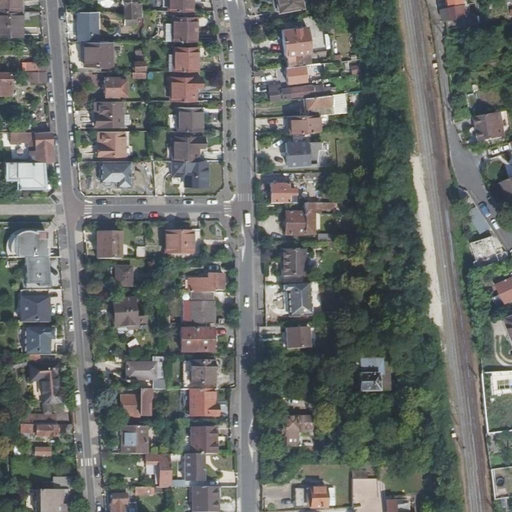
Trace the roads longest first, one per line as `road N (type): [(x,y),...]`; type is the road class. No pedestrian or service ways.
road 1 (tertiary): [(249,511),(244,208)]
road 2 (residential): [(92,511),(70,209)]
road 3 (residential): [(431,0),(452,132),(474,185),(511,242)]
road 4 (residential): [(53,0),(70,209)]
road 5 (tertiary): [(244,208),(232,0)]
road 6 (residential): [(244,208),(70,209)]
